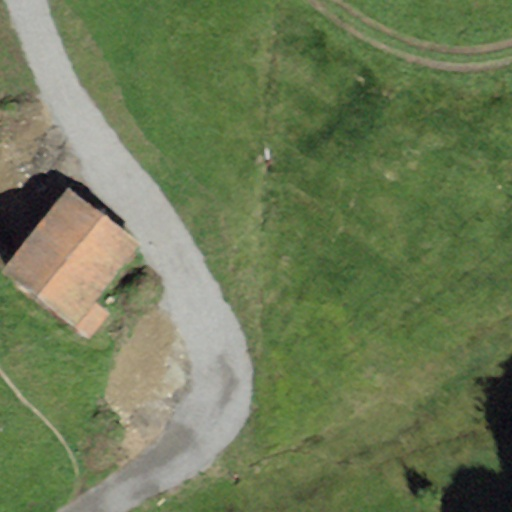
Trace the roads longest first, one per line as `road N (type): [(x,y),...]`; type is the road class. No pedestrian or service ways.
road 1 (track): [(108,511),(194,465),(224,433),(230,374),(216,319),(133,157),(124,64),(149,0)]
road 2 (track): [(320,0),(380,41),(469,56),(511,47)]
